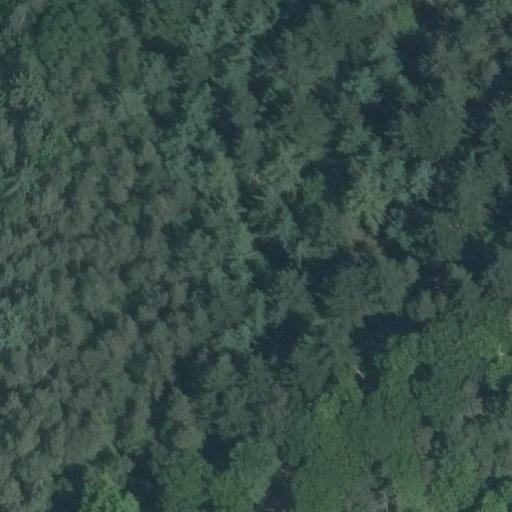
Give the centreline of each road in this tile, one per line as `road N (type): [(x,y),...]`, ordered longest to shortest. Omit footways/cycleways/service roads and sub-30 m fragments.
road 1 (track): [(218,511),(511,360)]
road 2 (track): [(0,118),(226,0)]
